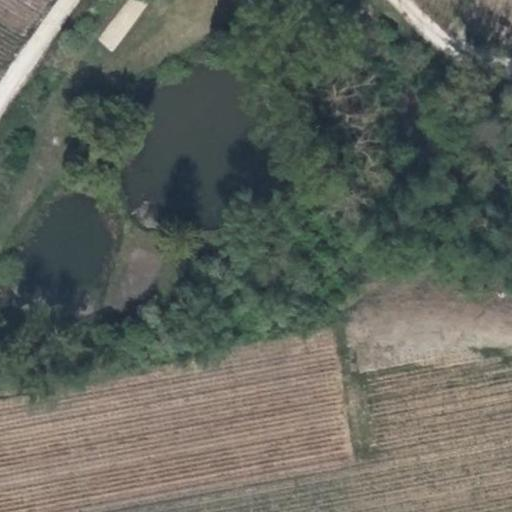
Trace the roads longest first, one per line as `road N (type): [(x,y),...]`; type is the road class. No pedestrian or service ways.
road 1 (track): [(399,0),(451,45),(511,70)]
road 2 (track): [(0,100),(68,0)]
